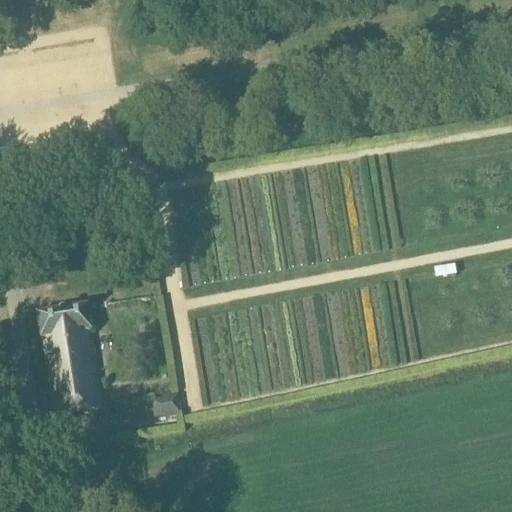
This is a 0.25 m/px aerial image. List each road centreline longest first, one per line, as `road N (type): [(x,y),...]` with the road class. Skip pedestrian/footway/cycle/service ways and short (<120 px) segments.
road 1 (track): [(178,305),(511,244)]
road 2 (track): [(158,187),(195,411)]
